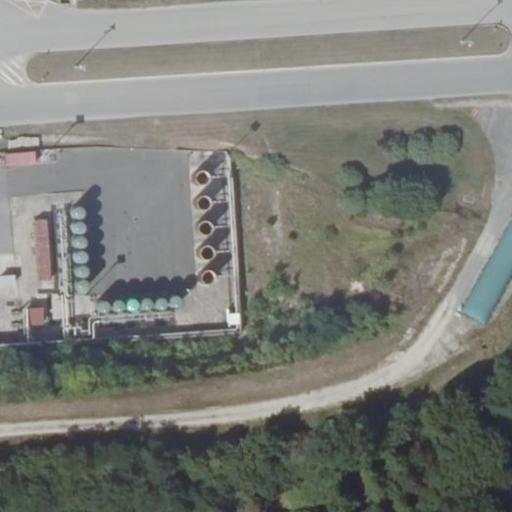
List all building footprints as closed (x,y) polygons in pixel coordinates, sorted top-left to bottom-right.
[(2,153),(1,165),(27,165),(28,154),(2,153)] [(511,215),(463,315),(487,327),(511,275),(511,215)] [(35,281),(47,281),(45,220),(32,221),(35,281)] [(0,253),(12,253),(12,228),(0,228),(0,253)] [(419,261),(444,259),(443,246),(418,249),(419,261)] [(44,305),(25,310),(29,326),(48,322),(44,305)]
